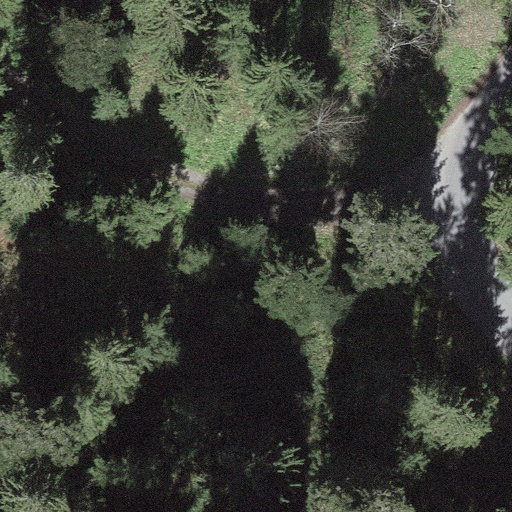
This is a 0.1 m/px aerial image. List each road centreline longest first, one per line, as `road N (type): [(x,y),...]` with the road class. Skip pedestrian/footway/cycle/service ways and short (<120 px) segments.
road 1 (track): [(0,80),(86,139),(226,202),(319,212),(453,198)]
road 2 (unclassified): [(511,86),(471,142),(453,198),(456,236),(471,272),(511,322)]
